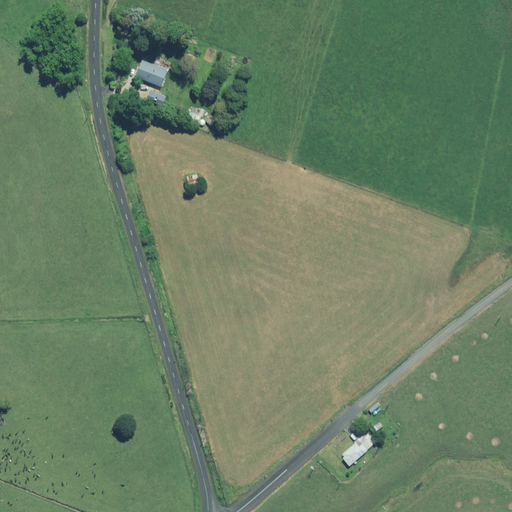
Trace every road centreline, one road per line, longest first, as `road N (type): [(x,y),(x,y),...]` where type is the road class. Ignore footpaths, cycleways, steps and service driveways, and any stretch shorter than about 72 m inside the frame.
road 1 (unclassified): [(209,511),(104,141),(96,0)]
road 2 (unclassified): [(241,511),(511,281)]
